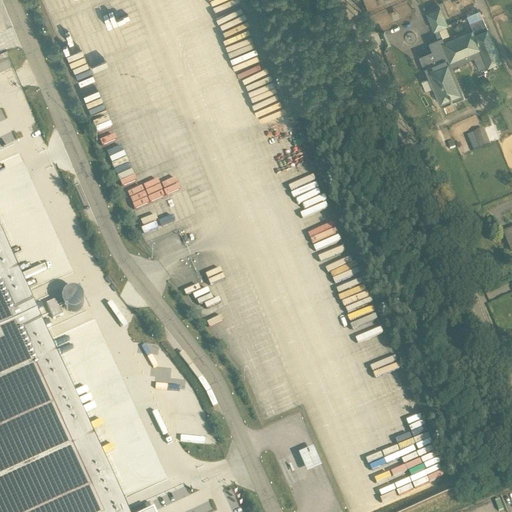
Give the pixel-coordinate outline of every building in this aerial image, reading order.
[(440,7),(435,10),(426,13),(434,31),(438,40),(429,44),(435,58),(436,57),(438,63),(431,65),(434,72),(426,76),(429,81),(431,80),(441,102),(445,100),(446,101),(452,98),(451,98),(459,95),(460,96),(463,95),(451,68),(473,58),(478,69),(487,66),(488,68),(502,61),(487,28),(474,34),(472,29),(444,42),(442,37),(441,38),(438,30),(448,25),(440,7)] [(484,129),(473,133),(479,149),(490,145),(490,144),(484,129)] [(65,206),(75,211),(47,144),(46,173),(50,171),(50,155),(59,176),(59,185),(54,187),(48,184),(48,193),(43,195),(39,204),(36,196),(28,193),(28,202),(23,190),(15,190),(14,192),(18,204),(32,204),(13,212),(13,215),(20,232),(34,233),(38,231),(38,220),(52,221),(56,211),(62,213),(65,206)] [(13,159),(2,164),(2,168),(12,187),(12,177),(16,177),(20,184),(24,184),(24,172),(21,172),(27,168),(24,162),(24,159),(13,159)] [(511,229),(503,234),(511,254),(511,253),(511,229)] [(0,511),(126,511),(85,421),(0,234),(0,511)] [(62,310),(80,310),(79,291),(61,292),(62,310)] [(63,315),(56,300),(46,305),(53,320),(63,315)] [(304,466),(312,463),(314,469),(320,466),(312,449),(299,454),(304,466)]
